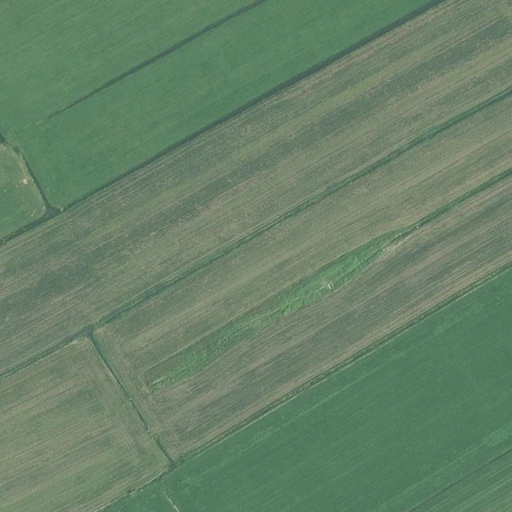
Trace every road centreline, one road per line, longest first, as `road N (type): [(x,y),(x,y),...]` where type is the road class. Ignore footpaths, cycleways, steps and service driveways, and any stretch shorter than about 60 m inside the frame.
road 1 (track): [(469,0),(0,255)]
road 2 (track): [(115,456),(177,421),(204,416),(511,236)]
road 3 (track): [(64,480),(115,456),(140,502),(176,481),(209,503)]
